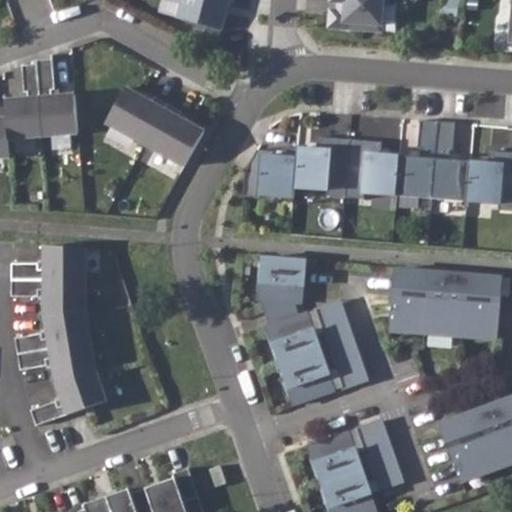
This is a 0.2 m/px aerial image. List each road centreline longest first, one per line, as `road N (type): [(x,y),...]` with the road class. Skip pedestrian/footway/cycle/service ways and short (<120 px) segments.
road 1 (residential): [(252,105),(212,167),(186,235),(189,278),(239,404)]
road 2 (residential): [(0,485),(239,404)]
road 3 (residential): [(252,105),(105,16),(41,37)]
road 4 (residential): [(287,72),(331,66),(511,81)]
road 5 (residential): [(250,434),(388,392)]
road 6 (residential): [(388,392),(432,510)]
